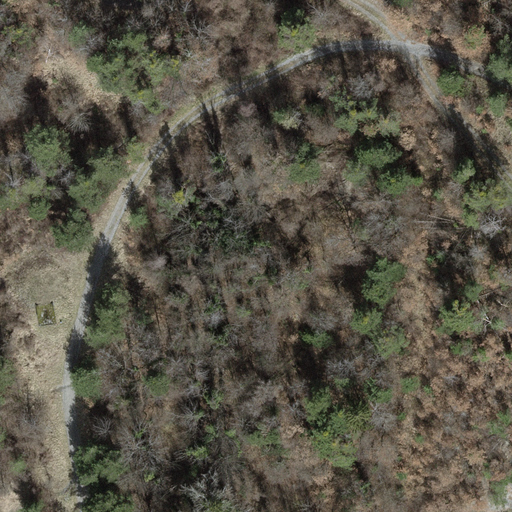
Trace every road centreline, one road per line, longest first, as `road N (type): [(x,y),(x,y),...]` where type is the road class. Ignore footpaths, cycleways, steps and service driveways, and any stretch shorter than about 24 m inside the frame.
road 1 (track): [(511,71),(422,36),(341,34),(300,45),(226,84),(155,146),(130,185),(88,304),(71,433),(80,511)]
road 2 (track): [(511,188),(383,33),(333,0)]
